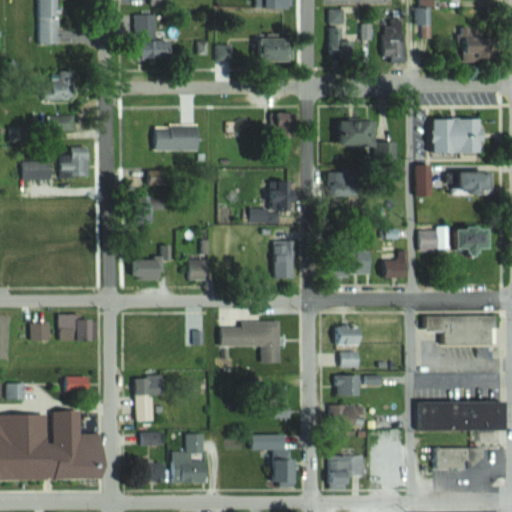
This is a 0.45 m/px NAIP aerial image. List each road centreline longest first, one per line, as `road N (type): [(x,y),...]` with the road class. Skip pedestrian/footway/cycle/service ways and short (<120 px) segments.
road 1 (residential): [(114,511),(105,0)]
road 2 (residential): [(511,497),(0,503)]
road 3 (residential): [(511,299),(0,304)]
road 4 (residential): [(311,511),(308,0)]
road 5 (residential): [(108,90),(511,84)]
